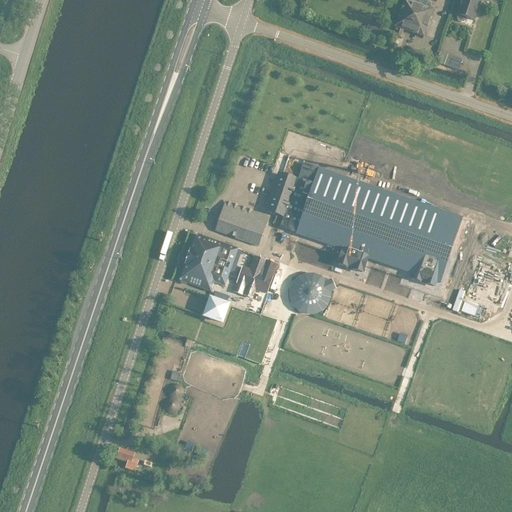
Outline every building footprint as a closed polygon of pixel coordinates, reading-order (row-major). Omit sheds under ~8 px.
[(402,0),(394,26),(424,36),(433,8),(430,7),(432,1),(429,0),(402,0)] [(457,18),(457,20),(459,21),(461,22),(463,22),(465,21),(466,17),(474,20),(480,0),(460,0),(456,13),(458,14),(457,18)] [(364,34),(369,36),(370,33),(375,35),(380,23),(372,20),(371,22),(369,21),(364,34)] [(437,61),(458,69),(462,59),(440,51),(437,61)] [(265,210),(285,217),(298,179),(277,172),(265,210)] [(285,217),(278,238),(438,292),(460,228),(300,174),(298,179),(285,217)] [(215,231),(256,246),(267,217),(226,202),(215,231)] [(180,280),(210,291),(213,282),(225,286),(239,249),(228,244),(227,244),(196,234),(180,280)] [(238,279),(234,291),(241,293),(241,294),(251,297),(254,289),(265,292),(270,276),(251,270),(250,273),(242,270),(238,279)] [(290,290),(290,291),(290,297),(290,298),(292,302),(293,305),(293,306),(294,305),(297,308),(298,310),(298,311),(299,311),(306,313),(305,314),(306,314),(306,313),(313,313),(313,314),(314,314),(314,313),(321,310),(321,311),(322,310),(321,310),(326,305),(327,305),(327,304),(329,298),(330,298),(330,297),(329,297),(329,290),(333,288),(334,289),(334,288),(334,287),(331,281),(331,280),(330,280),(326,282),(321,277),(320,276),(320,277),(314,274),(313,274),(308,274),(306,274),(305,274),(299,277),(298,277),(298,278),(293,283),(293,282),(292,283),(293,283),(290,290)] [(208,308),(205,316),(221,321),(227,305),(210,299),(208,308)] [(241,341),(236,355),(261,363),(277,320),(261,314),(257,324),(255,324),(254,327),(256,327),(254,332),(252,331),(251,334),(253,335),(252,340),(250,339),(249,342),(251,342),(250,344),(241,341)] [(170,390),(170,391),(170,392),(170,393),(171,394),(171,395),(172,395),(173,396),(174,397),(173,400),(175,400),(176,397),(177,397),(178,396),(179,396),(179,395),(180,394),(180,393),(181,392),(181,391),(181,390),(180,389),(180,388),(179,387),(178,387),(178,386),(177,386),(176,386),(175,386),(174,386),(173,387),(172,387),(171,388),(171,389),(170,389),(170,390)] [(167,404),(167,405),(167,406),(167,407),(168,408),(169,408),(169,409),(170,409),(171,409),(172,410),(173,410),(173,409),(174,409),(175,408),(176,407),(176,406),(177,406),(177,405),(177,404),(177,403),(176,402),(175,401),(175,400),(173,400),(172,400),(171,400),(170,400),(169,401),(168,401),(168,402),(167,403),(167,404)] [(134,458),(135,453),(120,448),(116,459),(127,463),(125,468),(135,471),(138,460),(134,458)]
